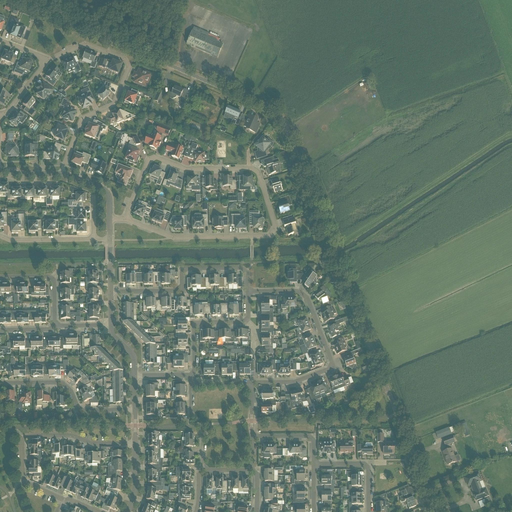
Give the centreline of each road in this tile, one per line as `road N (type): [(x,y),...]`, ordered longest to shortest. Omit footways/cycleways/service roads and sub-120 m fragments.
road 1 (unclassified): [(435,511),(281,117),(13,0)]
road 2 (residential): [(124,219),(171,237),(269,236),(275,228),(252,168),(186,169),(147,160)]
road 3 (residential): [(47,60),(84,44),(129,66),(113,103),(82,118),(60,173)]
road 4 (residential): [(251,384),(293,382),(331,362),(307,297),(296,290),(247,292)]
road 5 (residential): [(63,499),(23,481),(24,439),(135,445)]
road 6 (residential): [(247,292),(242,267),(186,268),(181,290),(110,292)]
road 7 (residential): [(135,409),(81,409),(62,384),(0,384)]
